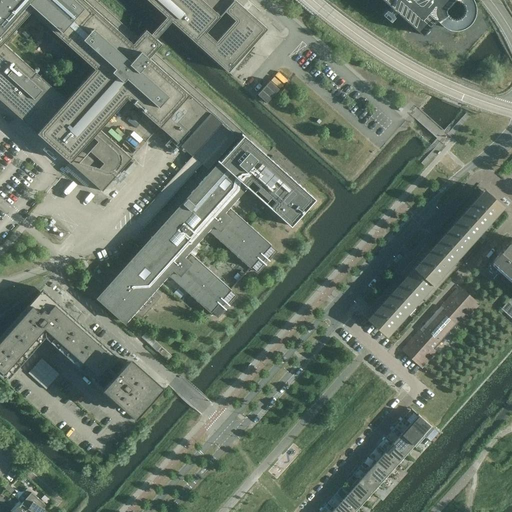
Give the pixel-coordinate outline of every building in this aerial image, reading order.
[(0,0),(0,99),(102,191),(132,158),(99,129),(128,98),(192,156),(193,156),(199,162),(201,164),(202,164),(208,170),(217,160),(219,162),(243,135),(152,54),(161,43),(155,37),(145,29),(137,38),(95,0),(147,0),(170,20),(228,72),(267,28),(235,0),(0,0)] [(383,0),(422,35),(436,19),(441,24),(445,27),(450,29),(456,29),(461,28),(466,26),(470,23),(473,18),(475,13),(475,8),(474,3),(472,0),(383,0)] [(267,102),(288,79),(279,70),(257,93),(267,102)] [(143,247),(98,298),(124,322),(168,274),(211,313),(212,311),(217,317),(224,309),(225,310),(226,309),(222,306),(225,302),(229,306),(230,305),(229,304),(236,296),(230,291),(231,290),(188,251),(207,229),(251,268),(252,267),(257,272),(264,264),(265,265),(266,264),(262,261),(266,258),(269,261),(270,260),(269,259),(276,252),(270,246),(271,245),(228,207),(246,186),(248,188),(248,187),(247,185),(252,180),(259,187),(257,190),(268,199),(270,197),(276,202),(271,207),(270,206),(269,207),(291,226),(315,199),(298,183),(300,181),(272,156),(269,158),(243,135),(219,162),(143,247)] [(410,263),(437,288),(438,288),(434,284),(440,277),(445,280),(457,267),(452,263),(500,210),(484,195),(434,251),(427,244),(417,255),(424,262),(417,270),(410,263)] [(511,239),(506,246),(509,249),(504,254),(501,252),(485,271),(494,280),(503,271),(511,279),(511,296),(502,307),(511,316),(511,239)] [(426,301),(437,288),(410,263),(400,274),(407,281),(374,318),(390,332),(422,298),(426,301)] [(463,320),(476,306),(471,302),(473,300),(463,291),(461,292),(456,288),(404,347),(408,351),(407,353),(417,362),(419,361),(423,365),(435,351),(434,349),(462,318),(463,320)] [(123,365),(75,321),(70,317),(43,293),(0,340),(0,370),(8,378),(45,336),(49,340),(131,413),(156,386),(127,360),(123,365)] [(172,356),(145,332),(141,337),(168,361),(172,356)] [(41,358),(28,373),(46,389),(59,374),(41,358)] [(418,414),(409,424),(422,436),(423,435),(425,438),(434,428),(433,428),(431,426),(418,414)] [(409,424),(401,433),(414,445),(422,436),(409,424)] [(401,433),(392,443),(405,454),(414,445),(401,433)] [(392,443),(384,452),(397,464),(405,454),(392,443)] [(384,452),(376,461),(389,473),(397,464),(384,452)] [(376,461),(367,471),(380,483),(389,473),(376,461)] [(367,471),(359,480),(372,492),(380,483),(367,471)] [(359,480),(350,490),(363,501),(372,492),(359,480)] [(3,485),(11,493),(15,489),(6,481),(3,485)] [(17,499),(21,503),(31,511),(42,511),(45,509),(43,508),(45,505),(27,488),(17,499)] [(350,490),(342,499),(355,511),(363,501),(350,490)] [(342,499),(334,508),(337,511),(353,511),(355,511),(342,499)] [(31,511),(21,503),(12,511),(31,511)]
